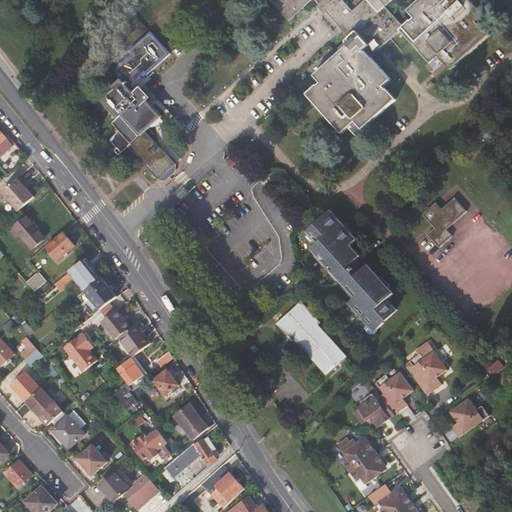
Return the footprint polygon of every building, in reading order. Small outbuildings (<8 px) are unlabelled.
[(346,42),(346,43),(346,44),(348,46),(314,76),(321,83),(318,86),(317,85),(307,94),(342,134),(350,127),(358,137),(359,137),(359,138),(360,138),(361,138),(362,137),(364,135),(365,135),(365,134),(366,133),(365,133),(365,132),(363,130),(397,99),(388,89),(387,90),(384,87),(391,80),(371,57),(401,30),(432,63),(429,65),(428,66),(428,67),(428,68),(431,71),(432,72),(433,72),(434,72),(434,71),(435,71),(444,62),(451,70),(491,34),(481,24),(480,25),(477,22),(485,15),(471,0),(271,0),(289,20),(312,0),(315,0),(349,37),(347,40),(346,40),(346,41),(346,42)] [(138,74),(147,84),(174,60),(166,52),(164,53),(163,52),(138,74)] [(141,137),(146,133),(158,121),(163,117),(149,101),(150,101),(150,100),(149,99),(147,96),(146,96),(146,95),(145,95),(144,95),(144,96),(140,100),(121,79),(99,98),(118,119),(122,115),(141,137)] [(122,115),(118,119),(112,124),(119,132),(131,145),(141,137),(122,115)] [(0,130),(0,156),(1,156),(0,154),(0,152),(11,143),(0,130)] [(131,145),(119,132),(109,140),(117,149),(115,152),(119,156),(129,147),(131,145)] [(146,133),(141,137),(131,145),(129,147),(158,181),(176,166),(146,133)] [(3,191),(20,211),(36,197),(28,188),(26,185),(28,183),(21,175),(9,186),(3,191)] [(443,209),(437,202),(424,214),(435,227),(428,234),(440,247),(454,235),(448,229),(468,211),(456,197),(443,209)] [(357,240),(333,213),(310,233),(318,243),(312,249),(333,273),(335,271),(340,276),(347,284),(352,289),(350,291),(355,297),(349,303),(374,331),(375,329),(376,330),(384,323),(384,322),(397,310),(388,300),(394,294),(369,266),(356,278),(355,277),(347,269),(347,268),(360,256),(351,246),(357,240)] [(28,215),(15,226),(21,234),(33,248),(44,239),(37,230),(39,229),(28,215)] [(21,234),(15,226),(10,230),(16,237),(21,234)] [(76,246),(64,232),(48,246),(59,259),(76,246)] [(75,278),(86,291),(101,279),(85,260),(58,282),(63,288),(75,278)] [(40,271),(27,281),(41,297),(53,287),(40,271)] [(101,279),(86,291),(101,310),(118,297),(103,278),(101,279)] [(289,334),(326,376),(347,357),(318,325),(321,323),(302,302),(276,325),(287,336),(289,334)] [(101,323),(115,341),(120,337),(129,330),(122,320),(123,318),(117,310),(101,323)] [(129,330),(131,328),(123,318),(122,320),(129,330)] [(21,329),(28,337),(35,332),(27,324),(21,329)] [(151,343),(137,324),(131,328),(129,330),(120,337),(135,356),(135,355),(151,343)] [(84,333),(76,340),(94,364),(99,360),(91,350),(95,347),(84,333)] [(1,337),(0,338),(0,363),(2,366),(15,353),(1,337)] [(94,364),(76,340),(65,347),(84,372),(94,364)] [(403,365),(424,394),(431,389),(432,391),(440,385),(435,377),(444,370),(427,347),(403,365)] [(159,359),(164,365),(174,358),(169,352),(159,359)] [(135,355),(135,356),(132,357),(145,374),(148,372),(135,355)] [(128,361),(117,369),(133,389),(150,376),(148,372),(145,374),(132,357),(128,361)] [(168,370),(156,380),(166,394),(179,384),(168,370)] [(13,385),(28,401),(42,388),(27,372),(13,385)] [(390,402),(398,413),(410,405),(405,397),(414,391),(401,373),(392,379),(388,375),(377,383),(380,388),(390,402)] [(150,376),(133,389),(134,390),(151,377),(150,376)] [(120,390),(116,393),(128,409),(138,401),(131,393),(128,395),(122,386),(119,388),(120,390)] [(42,388),(28,401),(41,416),(56,403),(42,387),(42,388)] [(380,388),(376,390),(386,403),(386,405),(390,402),(380,388)] [(86,401),(91,396),(88,393),(83,397),(86,401)] [(371,418),(378,428),(390,419),(394,415),(386,405),(386,403),(381,406),(371,393),(363,399),(365,402),(358,407),(367,420),(371,418)] [(457,437),(487,416),(480,405),(474,409),(468,399),(450,412),(457,422),(450,427),(457,437)] [(189,404),(170,420),(185,439),(205,423),(189,404)] [(143,412),(134,419),(139,425),(148,418),(143,412)] [(70,448),(82,437),(68,419),(71,416),(69,415),(53,429),(70,448)] [(68,419),(82,437),(86,433),(71,416),(68,419)] [(145,433),(131,443),(143,459),(149,455),(152,459),(160,453),(163,458),(171,453),(165,445),(168,443),(158,429),(147,437),(145,433)] [(210,435),(205,438),(215,451),(218,448),(210,435)] [(360,447),(368,441),(366,436),(357,443),(360,447)] [(197,444),(197,442),(181,454),(168,465),(167,466),(175,476),(176,477),(204,454),(212,464),(219,458),(215,451),(205,438),(197,444)] [(0,441),(0,461),(10,453),(0,441)] [(385,464),(368,441),(360,447),(357,443),(343,452),(347,458),(343,461),(356,479),(360,476),(365,483),(379,474),(376,470),(385,464)] [(93,444),(78,457),(93,474),(108,461),(93,444)] [(20,460),(6,473),(19,488),(33,475),(20,460)] [(232,501),(246,488),(224,464),(202,484),(210,492),(217,486),(221,489),(232,501)] [(388,468),(385,464),(376,470),(379,474),(388,468)] [(175,476),(167,466),(151,479),(160,489),(175,476)] [(115,472),(100,485),(115,501),(130,488),(115,472)] [(360,476),(356,479),(354,480),(360,489),(366,485),(365,483),(360,476)] [(160,489),(151,479),(151,480),(129,498),(138,509),(161,490),(160,489)] [(400,485),(391,492),(394,495),(403,489),(400,485)] [(44,486),(25,503),(33,511),(48,511),(59,503),(44,486)] [(218,492),(221,489),(217,486),(210,492),(212,494),(216,490),(218,492)] [(419,511),(403,489),(394,495),(391,492),(378,501),(381,507),(378,509),(379,511),(419,511)] [(256,511),(260,509),(253,497),(230,511),(229,511),(256,511)]
